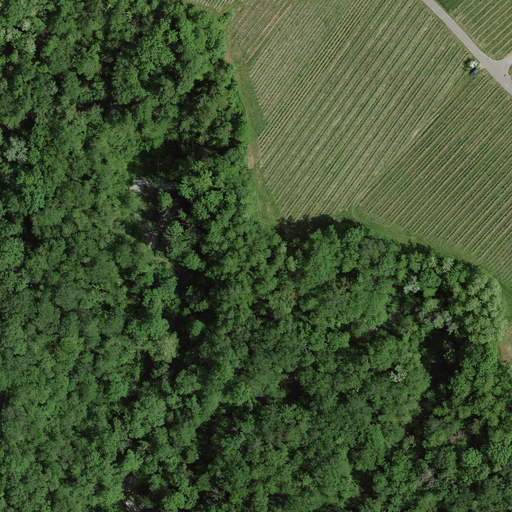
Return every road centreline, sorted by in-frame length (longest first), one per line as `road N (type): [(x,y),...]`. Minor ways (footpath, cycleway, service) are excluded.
road 1 (track): [(357,203),(486,62)]
road 2 (track): [(511,90),(427,0)]
